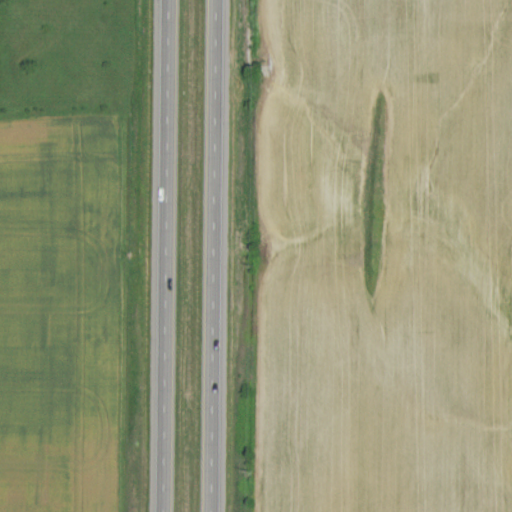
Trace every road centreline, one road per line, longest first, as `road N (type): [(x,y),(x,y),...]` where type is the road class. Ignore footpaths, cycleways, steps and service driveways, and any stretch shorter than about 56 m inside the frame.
road 1 (trunk): [(210,511),(217,0)]
road 2 (trunk): [(166,0),(163,511)]
